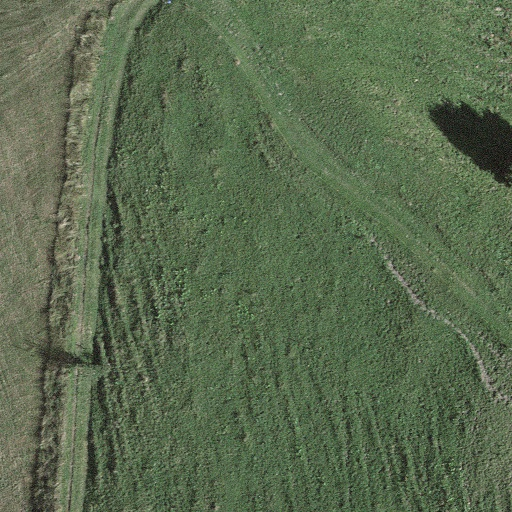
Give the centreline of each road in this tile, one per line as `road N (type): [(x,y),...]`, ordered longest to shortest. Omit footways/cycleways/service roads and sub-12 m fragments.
road 1 (track): [(76,511),(112,79),(124,27),(144,0)]
road 2 (track): [(211,0),(316,149),(421,229),(511,322)]
